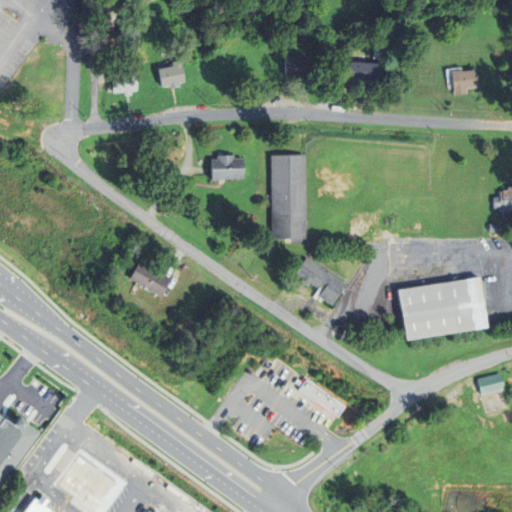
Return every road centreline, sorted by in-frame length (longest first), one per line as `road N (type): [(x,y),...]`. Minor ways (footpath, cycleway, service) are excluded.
road 1 (residential): [(511,124),(243,114),(53,140)]
road 2 (residential): [(412,395),(53,140)]
road 3 (primary): [(270,504),(240,469),(0,291)]
road 4 (primary): [(0,320),(226,487),(270,504)]
road 5 (residential): [(511,353),(412,395),(270,504)]
